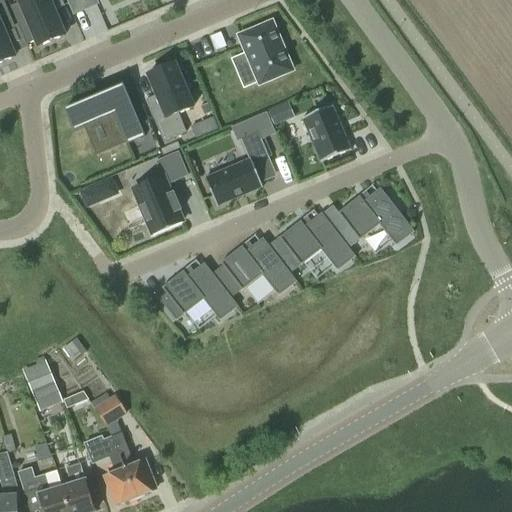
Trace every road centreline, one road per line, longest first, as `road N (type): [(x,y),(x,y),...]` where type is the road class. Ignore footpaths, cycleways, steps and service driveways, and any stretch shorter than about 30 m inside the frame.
road 1 (residential): [(114,278),(451,134)]
road 2 (secondary): [(227,511),(511,335)]
road 3 (residential): [(242,0),(29,90)]
road 4 (residential): [(451,134),(351,0)]
road 5 (residential): [(29,90),(42,183),(36,215),(0,234)]
road 6 (residential): [(511,283),(484,239),(451,134)]
